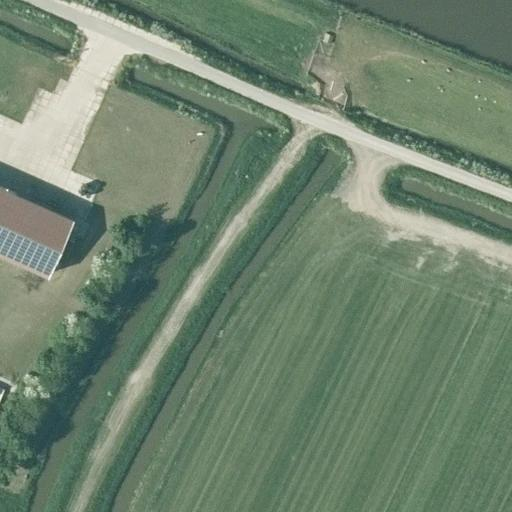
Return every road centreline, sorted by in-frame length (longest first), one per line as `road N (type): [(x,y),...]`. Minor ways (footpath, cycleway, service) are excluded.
road 1 (track): [(81,511),(96,467),(187,304),(323,126),(349,64)]
road 2 (unclassified): [(511,198),(35,0)]
road 3 (unknown): [(109,32),(63,128),(35,145),(0,150)]
